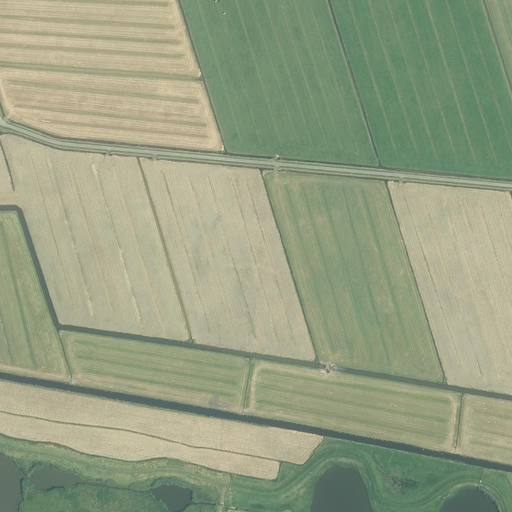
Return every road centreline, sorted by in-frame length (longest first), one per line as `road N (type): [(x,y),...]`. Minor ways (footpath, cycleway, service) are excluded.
road 1 (unclassified): [(0,123),(54,144),(511,185)]
road 2 (track): [(506,511),(486,483),(469,480),(401,506),(382,499),(359,458),(339,453),(273,491),(222,487)]
road 3 (track): [(222,487),(180,470),(106,469),(0,445)]
